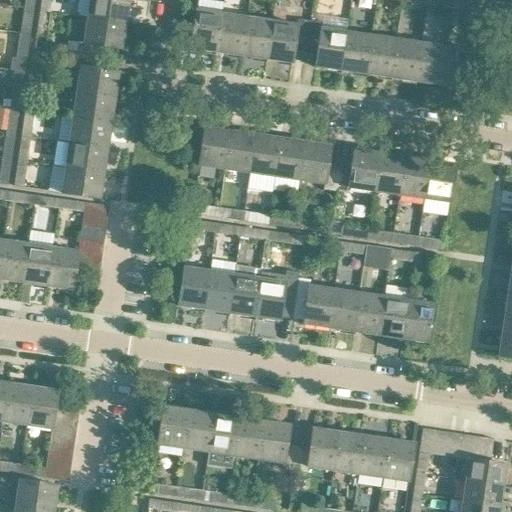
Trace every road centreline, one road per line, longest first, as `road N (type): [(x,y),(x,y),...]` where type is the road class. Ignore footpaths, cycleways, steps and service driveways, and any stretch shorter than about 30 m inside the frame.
road 1 (residential): [(511,408),(0,327)]
road 2 (residential): [(171,0),(162,70),(181,94),(511,141)]
